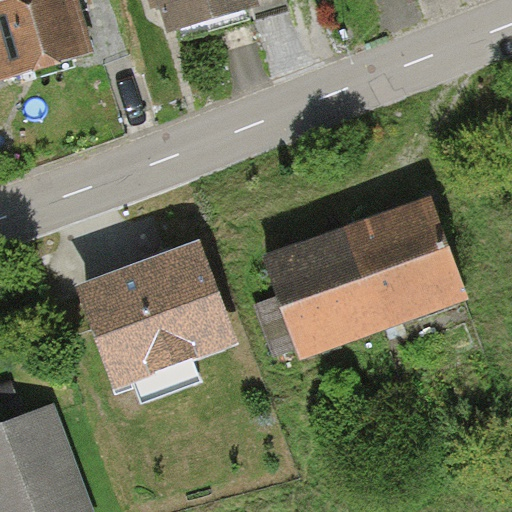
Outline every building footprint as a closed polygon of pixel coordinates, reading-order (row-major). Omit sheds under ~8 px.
[(100,0),(42,0),(0,12),(0,19),(20,88),(118,60),(100,0)] [(283,0),(185,0),(196,37),(287,11),(283,0)] [(429,206),(275,262),(308,351),(461,295),(429,206)] [(232,341),(198,249),(84,290),(118,382),(232,341)] [(102,511),(69,412),(0,435),(0,511),(102,511)]
